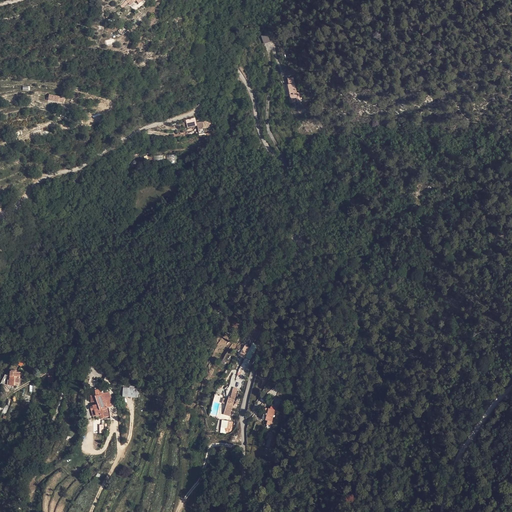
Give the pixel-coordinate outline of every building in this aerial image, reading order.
[(272,40),(265,43),(269,51),(275,48),(272,40)] [(292,95),(295,106),(302,105),(303,108),(306,107),(306,104),(308,103),(307,100),(301,101),(297,85),(291,86),(294,94),(292,95)] [(61,96),(45,93),(44,99),(60,101),(61,96)] [(187,121),(179,123),(181,129),(189,127),(187,121)] [(280,203),(276,197),(264,205),(269,211),(280,203)] [(45,219),(42,215),(37,220),(40,224),(45,219)] [(244,358),(250,347),(245,344),(238,355),(244,358)] [(245,359),(250,362),(254,356),(249,353),(245,359)] [(18,387),(16,393),(21,394),(22,389),(26,390),(28,381),(25,381),(25,379),(21,378),(20,379),(19,379),(18,387)] [(123,387),(122,396),(137,398),(138,387),(130,386),(130,388),(123,387)] [(218,407),(220,408),(226,409),(228,400),(221,398),(218,407)] [(231,417),(237,418),(242,399),(238,398),(236,404),(235,403),(234,405),(229,404),(227,410),(232,412),(231,417)] [(110,404),(103,404),(97,403),(98,409),(104,408),(105,412),(98,414),(98,418),(101,418),(103,423),(106,423),(115,423),(115,418),(114,418),(117,417),(114,410),(112,410),(110,404)] [(114,418),(115,418),(122,418),(121,409),(114,410),(117,417),(114,418)] [(279,418),(269,415),(266,426),(272,428),(271,432),(275,433),(279,418)]
